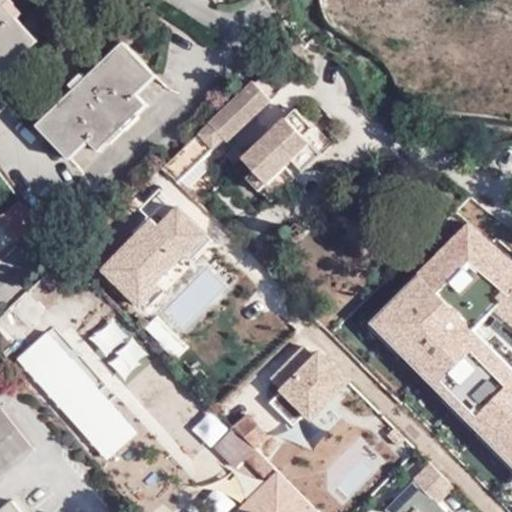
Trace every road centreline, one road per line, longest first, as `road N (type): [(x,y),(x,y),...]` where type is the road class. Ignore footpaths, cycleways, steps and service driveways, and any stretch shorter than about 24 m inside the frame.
road 1 (unknown): [(511,125),(466,111),(376,60),(322,22),(308,0)]
road 2 (unknown): [(113,511),(0,390)]
